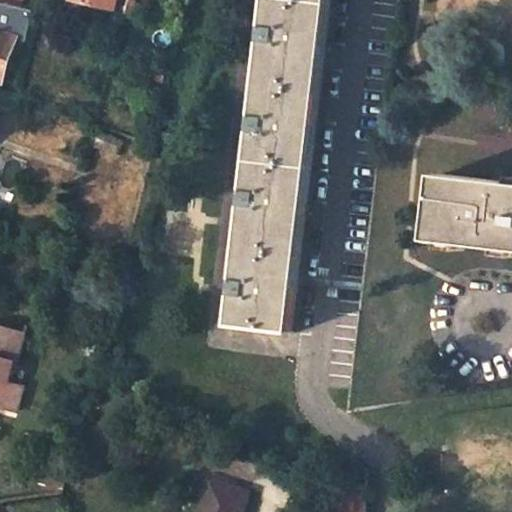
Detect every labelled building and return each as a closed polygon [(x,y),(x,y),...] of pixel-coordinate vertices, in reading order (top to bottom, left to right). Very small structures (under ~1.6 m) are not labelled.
[(79,0),(114,9),(116,0),(79,0)] [(333,4),(299,0),(270,0),(252,160),(313,167),(333,4)] [(18,38),(0,32),(0,81),(2,83),(18,38)] [(313,167),(252,160),(232,325),(294,333),(313,167)] [(511,182),(443,174),(435,240),(511,249),(511,182)] [(15,384),(29,334),(0,325),(0,405),(8,408),(15,384)] [(15,384),(8,408),(19,411),(26,387),(15,384)] [(242,511),(249,492),(212,480),(201,511),(242,511)] [(368,511),(369,501),(331,499),(330,511),(368,511)]
